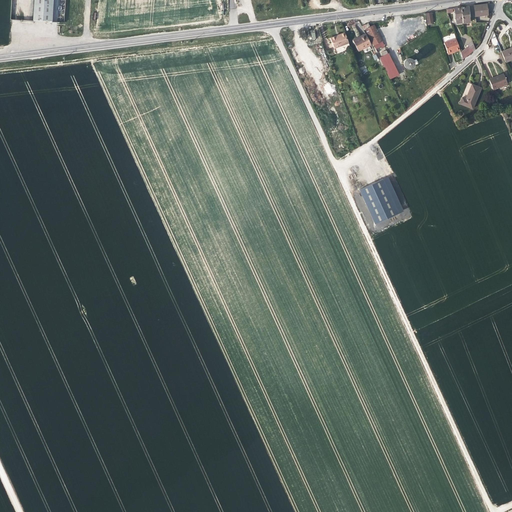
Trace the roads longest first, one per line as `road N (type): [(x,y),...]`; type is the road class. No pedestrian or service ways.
road 1 (track): [(272,23),(493,511)]
road 2 (secondary): [(0,57),(461,0)]
road 3 (track): [(0,69),(276,37)]
road 4 (track): [(440,87),(332,162)]
